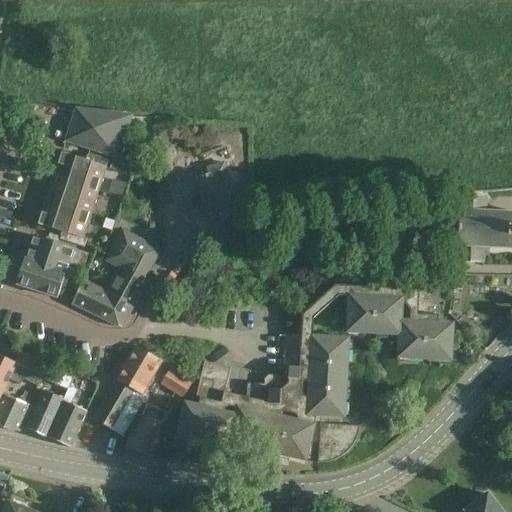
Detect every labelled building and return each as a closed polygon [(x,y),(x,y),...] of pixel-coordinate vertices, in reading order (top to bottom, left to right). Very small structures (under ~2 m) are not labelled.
[(84,148),(113,158),(118,160),(116,163),(132,169),(137,153),(121,147),(125,136),(131,117),(76,110),(65,142),(84,148)] [(62,154),(52,182),(96,197),(108,161),(88,154),(86,162),(62,154)] [(118,160),(113,158),(109,170),(129,177),(132,169),(116,163),(118,160)] [(230,182),(223,162),(207,168),(209,175),(197,179),(202,192),(200,192),(210,223),(234,214),(224,184),(230,182)] [(96,197),(52,182),(38,225),(57,232),(62,234),(60,241),(84,249),(86,241),(82,240),(96,197)] [(169,187),(157,191),(161,205),(171,202),(173,201),(169,187)] [(201,217),(192,194),(173,201),(171,202),(179,225),(201,217)] [(466,196),(460,196),(459,223),(455,224),(453,224),(452,229),(452,230),(453,232),(454,234),(457,234),(458,235),(457,263),(483,264),(484,248),(511,249),(511,214),(485,213),(486,197),(466,196)] [(128,233),(122,231),(106,262),(120,269),(108,293),(83,281),(71,305),(121,329),(147,284),(144,282),(161,252),(145,243),(128,233)] [(16,286),(57,299),(63,280),(68,265),(82,270),(87,255),(81,252),(53,243),(34,237),(26,261),(24,260),(16,286)] [(440,285),(418,283),(418,291),(335,286),(301,316),(300,335),(284,334),(282,375),(270,386),(247,384),(246,399),(225,394),(230,369),(204,363),(195,399),(199,400),(198,407),(184,404),(176,440),(177,440),(178,438),(186,440),(186,442),(218,450),(218,447),(227,449),(226,452),(228,452),(230,441),(239,443),(238,446),(270,454),(271,451),(290,455),(289,458),(305,462),(307,457),(317,458),(317,464),(318,464),(318,463),(322,463),(325,463),(328,463),(331,462),(335,461),(338,459),(340,458),(343,456),(346,454),(348,452),(350,449),(352,446),(354,444),(355,441),(356,438),(357,434),(358,431),(358,428),(359,428),(359,427),(343,426),(345,402),(342,401),(343,382),(346,382),(348,350),(345,349),(345,340),(348,341),(348,339),(312,338),(313,320),(337,297),(347,298),(347,333),(348,333),(348,331),(357,331),(357,334),(390,336),(390,333),(399,334),(398,359),(399,359),(399,356),(408,357),(408,360),(440,361),(441,359),(449,359),(449,362),(451,362),(453,325),(438,324),(440,285)] [(93,420),(97,423),(122,438),(132,420),(146,397),(143,395),(152,380),(151,379),(161,362),(135,347),(115,380),(116,381),(93,420)] [(0,359),(0,394),(2,395),(9,380),(20,385),(22,381),(38,388),(39,384),(40,383),(42,379),(47,368),(48,365),(37,360),(20,352),(15,364),(14,366),(0,359)] [(47,368),(42,379),(51,383),(56,372),(47,368)] [(191,385),(170,371),(161,385),(182,399),(191,385)] [(63,401),(63,402),(64,403),(70,406),(77,391),(70,388),(68,391),(63,401)] [(63,401),(42,392),(26,430),(47,439),(63,401)] [(3,394),(0,399),(0,428),(7,431),(19,433),(22,428),(31,408),(31,407),(10,397),(3,394)] [(56,421),(48,440),(70,449),(86,413),(70,406),(64,403),(56,421)] [(167,415),(147,406),(142,418),(140,416),(125,449),(148,457),(162,426),(167,415)] [(485,497),(483,494),(472,502),(474,505),(465,511),(499,511),(487,495),(485,497)] [(30,511),(8,503),(4,511),(30,511)]
